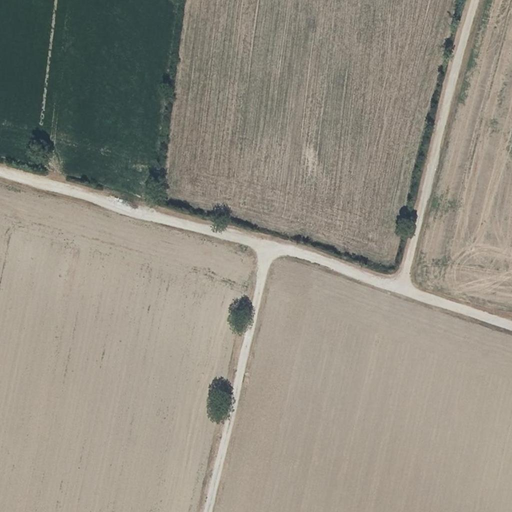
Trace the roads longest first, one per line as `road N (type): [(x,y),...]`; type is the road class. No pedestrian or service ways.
road 1 (unclassified): [(401,288),(475,0)]
road 2 (unclassified): [(0,172),(266,243)]
road 3 (unclassified): [(207,511),(266,243)]
road 4 (unclassified): [(266,243),(401,288)]
